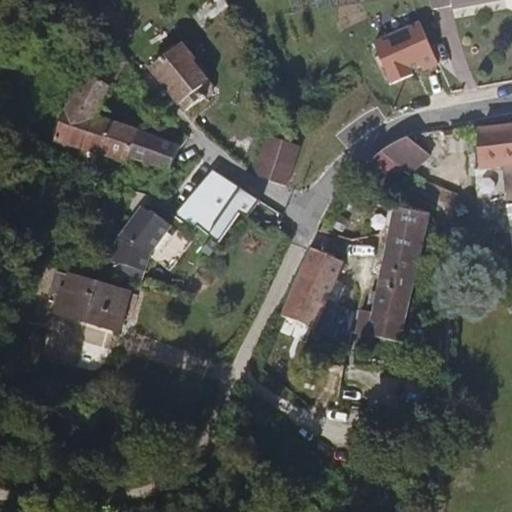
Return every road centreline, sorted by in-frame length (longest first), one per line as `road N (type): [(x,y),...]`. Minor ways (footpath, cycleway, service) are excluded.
road 1 (residential): [(302,213),(278,293),(194,462),(146,490),(87,497)]
road 2 (residential): [(511,102),(377,132),(325,179),(302,213)]
road 3 (residential): [(302,213),(264,195),(193,136)]
